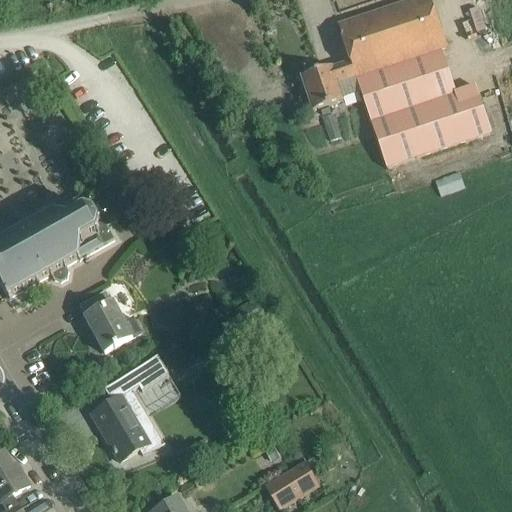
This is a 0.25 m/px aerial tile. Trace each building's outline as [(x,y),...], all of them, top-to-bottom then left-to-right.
[(341,32),(350,63),(357,81),(443,54),(447,52),(430,3),(341,32)] [(443,54),(357,81),(362,93),(373,125),(456,98),(443,54)] [(362,93),(357,81),(350,63),(332,69),(332,68),(301,78),(313,113),(341,104),(339,100),(362,93)] [(456,98),(373,125),(390,171),(492,138),(476,91),(456,98)] [(0,283),(10,301),(12,300),(11,298),(50,276),(52,278),(53,277),(54,281),(61,284),(67,280),(69,273),(67,271),(81,263),(80,262),(115,241),(108,229),(112,227),(99,206),(96,207),(88,195),(54,215),(53,213),(3,243),(0,244),(0,283)] [(246,275),(232,285),(239,295),(253,285),(246,275)] [(105,294),(97,298),(80,307),(87,320),(85,320),(105,355),(114,350),(115,352),(133,342),(131,340),(141,335),(133,320),(123,325),(113,305),(111,306),(105,294)] [(237,311),(249,330),(270,317),(258,298),(237,311)] [(109,406),(92,417),(93,418),(96,416),(103,428),(104,427),(110,438),(106,440),(120,464),(141,452),(143,456),(164,447),(133,392),(139,388),(143,394),(159,383),(170,377),(157,356),(127,375),(100,393),(109,406)] [(0,503),(1,505),(2,505),(6,511),(18,505),(13,498),(30,488),(22,475),(19,476),(5,454),(0,456),(0,503)] [(304,463),(264,487),(279,511),(319,488),(304,463)] [(375,485),(361,479),(351,504),(365,510),(375,485)] [(156,511),(184,511),(177,500),(156,511)]
